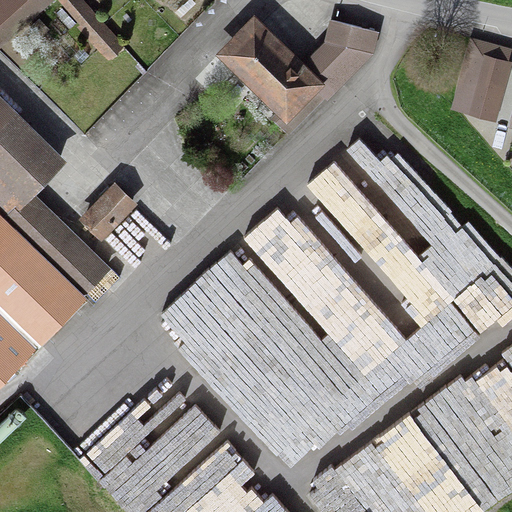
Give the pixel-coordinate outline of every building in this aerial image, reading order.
[(123,50),(74,0),(0,0),(0,48),(49,0),(51,0),(77,27),(73,31),(107,66),(123,50)] [(300,65),(250,18),(213,57),(275,115),(267,123),(286,142),(370,59),(375,34),(326,23),(321,46),(300,65)] [(488,127),(508,54),(468,43),(450,105),(461,119),(488,127)] [(0,382),(108,271),(32,197),(65,163),(0,100),(0,382)] [(135,208),(111,186),(75,223),(99,246),(135,208)]
